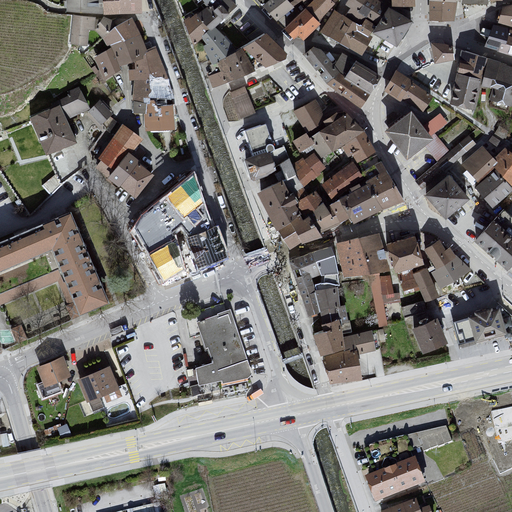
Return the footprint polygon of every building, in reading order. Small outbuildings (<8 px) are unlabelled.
[(227,0),(207,0),(211,4),(207,9),(217,19),(233,6),(227,0)] [(285,0),(263,0),(258,4),(274,22),(294,11),(285,0)] [(326,0),(308,0),(279,27),(290,39),(294,36),(300,41),(316,24),(314,21),(329,3),(326,0)] [(347,7),(342,17),(358,25),(362,19),(368,23),(384,7),(374,0),(345,0),(342,5),(347,7)] [(453,2),(427,1),(426,20),(452,21),(453,2)] [(511,5),(499,7),(494,25),(511,30),(511,5)] [(201,7),(181,20),(189,41),(202,30),(216,21),(201,7)] [(410,21),(384,7),(371,23),(369,32),(392,45),(410,21)] [(331,11),(319,30),(358,55),(367,37),(364,34),(368,23),(362,19),(358,25),(342,17),(331,11)] [(92,17),(69,15),(66,44),(82,45),(84,30),(92,30),(92,17)] [(145,52),(128,19),(110,26),(100,39),(104,48),(107,46),(116,64),(132,61),(145,52)] [(511,30),(494,25),(490,24),(483,46),(511,55),(511,30)] [(202,30),(198,41),(208,64),(231,50),(211,27),(202,30)] [(261,33),(237,47),(251,68),(279,57),(281,52),(261,33)] [(442,44),(427,43),(430,62),(450,60),(450,47),(443,47),(442,44)] [(355,59),(343,52),(334,64),(319,48),(312,45),(305,53),(312,65),(326,81),(341,92),(360,106),(369,93),(342,76),(355,59)] [(104,48),(90,56),(98,72),(103,78),(120,71),(116,64),(107,46),(104,48)] [(170,97),(153,47),(145,52),(132,61),(133,68),(125,69),(125,81),(132,80),(129,112),(143,113),(143,102),(147,100),(146,97),(170,97)] [(231,50),(212,62),(215,71),(204,75),(208,87),(251,68),(237,47),(231,50)] [(484,58),(457,52),(452,72),(478,79),(484,58)] [(511,95),(511,68),(484,58),(478,79),(478,90),(491,92),(489,102),(509,107),(511,95)] [(355,59),(342,76),(369,93),(379,75),(355,59)] [(397,71),(385,90),(400,100),(401,97),(422,111),(432,96),(412,82),(397,71)] [(478,79),(452,72),(445,102),(474,108),(477,86),(478,79)] [(246,83),(228,90),(238,116),(256,110),(246,83)] [(58,100),(60,104),(67,119),(90,108),(80,89),(58,100)] [(312,99),(291,112),(306,135),(314,130),(325,123),(312,99)] [(100,100),(88,112),(101,125),(113,114),(100,100)] [(142,130),(171,129),(170,105),(153,106),(147,100),(143,102),(143,113),(140,115),(142,130)] [(60,104),(30,116),(47,155),(77,142),(67,119),(60,104)] [(411,110),(385,130),(406,156),(424,142),(431,137),(422,125),(411,110)] [(325,123),(314,130),(327,150),(340,144),(353,162),(371,151),(358,130),(342,111),(325,123)] [(437,112),(422,125),(431,137),(424,142),(436,156),(444,150),(432,134),(446,123),(437,112)] [(94,157),(110,169),(124,152),(128,156),(139,140),(120,124),(94,157)] [(261,124),(242,130),(249,152),(270,146),(261,124)] [(476,144),(468,135),(415,180),(423,188),(476,144)] [(483,145),(463,164),(478,179),(493,165),(497,160),(494,157),(483,145)] [(511,152),(505,148),(494,157),(497,160),(493,165),(495,168),(511,184),(511,152)] [(275,167),(269,150),(245,158),(250,178),(253,178),(266,173),(275,167)] [(128,156),(124,152),(110,169),(102,177),(131,197),(150,174),(128,156)] [(323,168),(309,154),(290,165),(293,175),(300,187),(323,168)] [(289,192),(300,187),(293,175),(290,165),(287,158),(279,164),(281,169),(274,173),(277,180),(281,178),(289,192)] [(403,199),(381,160),(374,163),(379,172),(365,179),(366,182),(382,208),(403,199)] [(348,162),(318,185),(329,200),(357,181),(348,162)] [(511,184),(495,168),(475,185),(493,208),(511,189),(511,184)] [(446,173),(424,193),(445,216),(467,197),(446,173)] [(277,180),(257,191),(277,228),(289,220),(299,213),(292,203),(295,201),(289,192),(281,178),(277,180)] [(366,182),(338,198),(349,217),(352,222),(382,208),(366,182)] [(297,200),(301,207),(299,209),(304,217),(308,214),(319,232),(336,224),(349,217),(338,198),(326,205),(323,200),(315,190),(297,200)] [(225,255),(214,225),(209,208),(196,213),(192,211),(185,214),(182,218),(187,230),(180,232),(182,238),(175,241),(176,243),(149,254),(157,275),(160,283),(167,285),(199,271),(197,265),(225,255)] [(321,235),(319,232),(308,214),(304,217),(302,218),(299,213),(289,220),(301,242),(321,235)] [(104,303),(67,214),(0,239),(0,267),(45,249),(67,305),(63,308),(69,319),(104,303)] [(511,241),(487,219),(470,240),(503,268),(511,257),(511,241)] [(289,220),(277,228),(290,248),(301,242),(289,220)] [(366,234),(334,244),(342,271),(343,277),(367,273),(369,273),(379,271),(388,269),(378,233),(366,234)] [(414,235),(386,244),(394,270),(422,262),(414,235)] [(433,272),(441,286),(469,269),(454,256),(449,247),(445,250),(437,240),(425,248),(437,268),(433,272)] [(330,246),(288,260),(296,285),(306,316),(320,311),(314,289),(312,281),(310,276),(321,273),(337,272),(334,254),(330,246)] [(426,267),(412,273),(424,300),(439,296),(426,267)] [(379,271),(369,273),(379,327),(387,326),(384,303),(401,301),(399,292),(393,293),(389,275),(380,276),(379,271)] [(337,272),(321,273),(320,282),(325,281),(339,285),(337,272)] [(337,286),(314,289),(320,311),(322,322),(338,318),(340,324),(347,321),(344,304),(339,305),(337,286)] [(200,309),(202,315),(216,310),(214,305),(200,309)] [(474,315),(453,320),(459,343),(474,339),(475,342),(506,333),(499,308),(492,310),(491,306),(473,311),(474,315)] [(226,309),(192,321),(201,346),(204,346),(209,362),(192,367),(195,385),(219,380),(220,384),(244,379),(246,377),(247,374),(247,370),(226,309)] [(436,317),(412,327),(423,352),(447,342),(436,317)] [(320,354),(324,353),(344,347),(343,341),(340,324),(338,318),(322,322),(323,329),(314,333),(320,354)] [(344,347),(324,353),(327,363),(324,364),(330,383),(361,378),(357,353),(375,349),(372,329),(344,336),(345,341),(343,341),(344,347)] [(59,356),(32,367),(39,386),(66,375),(59,356)] [(105,366),(74,377),(82,400),(115,388),(105,366)] [(449,423),(410,432),(414,449),(453,440),(449,423)] [(421,485),(411,459),(362,477),(372,503),(421,485)] [(428,511),(422,496),(382,511),(428,511)]
